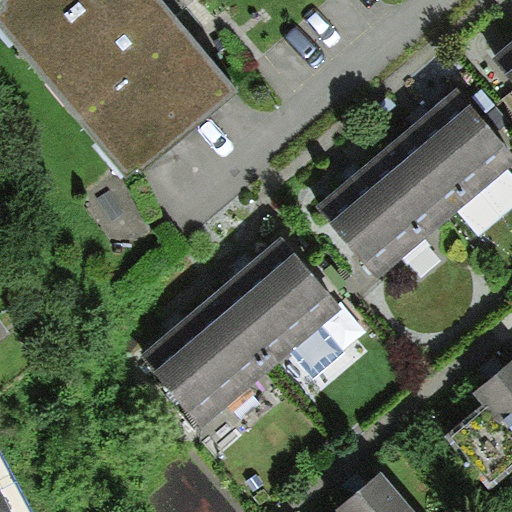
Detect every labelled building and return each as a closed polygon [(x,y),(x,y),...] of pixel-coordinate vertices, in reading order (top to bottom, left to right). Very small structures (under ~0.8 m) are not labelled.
[(0,7),(2,10),(0,12),(0,28),(121,175),(134,164),(140,171),(233,96),(159,6),(153,0),(4,0),(0,4),(0,7)] [(511,51),(494,66),(511,86),(511,51)] [(511,168),(511,161),(457,96),(426,122),(357,180),(316,214),(374,283),(511,168)] [(336,314),(280,250),(253,274),(185,332),(151,360),(204,426),(336,314)] [(511,367),(501,377),(475,398),(487,413),(449,443),(490,493),(511,475),(511,367)] [(403,511),(380,485),(366,497),(348,511),(403,511)] [(10,511),(0,491),(0,511),(10,511)]
